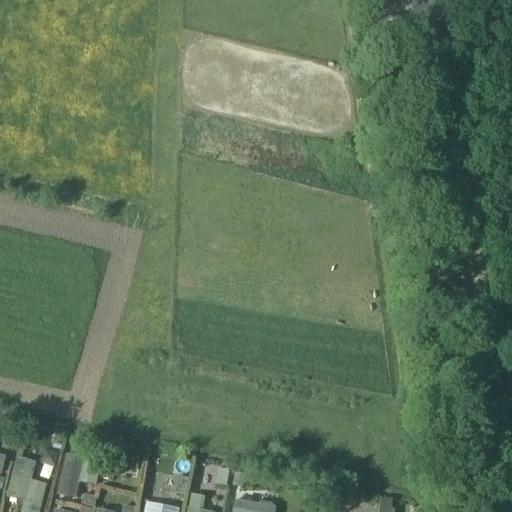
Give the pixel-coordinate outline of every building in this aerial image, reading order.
[(41,465),(55,468),(58,454),(44,451),(41,465)] [(86,456),(67,452),(58,494),(77,498),(86,456)] [(39,460),(18,455),(8,496),(24,500),(20,511),(41,511),(49,483),(34,479),(39,460)] [(233,486),(243,487),(245,475),(235,474),(233,486)] [(206,496),(191,493),(187,511),(218,511),(204,508),(206,496)] [(95,497),(84,495),(82,505),(93,507),(95,497)] [(235,498),(232,511),(276,511),(278,505),(235,498)] [(180,511),(182,507),(147,499),(144,511),(180,511)] [(324,511),(332,511),(334,500),(325,499),(324,511)]
